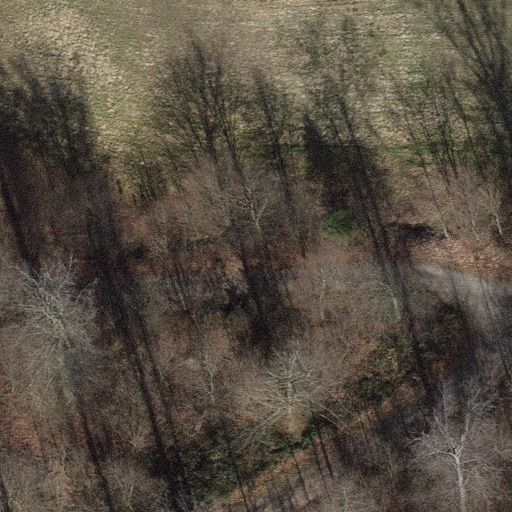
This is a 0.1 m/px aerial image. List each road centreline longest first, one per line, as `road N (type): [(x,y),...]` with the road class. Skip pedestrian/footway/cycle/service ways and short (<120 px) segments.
road 1 (track): [(0,294),(406,278),(511,303)]
road 2 (track): [(277,511),(511,343)]
